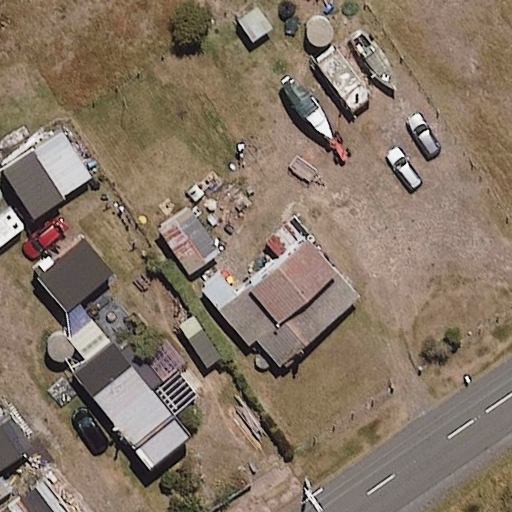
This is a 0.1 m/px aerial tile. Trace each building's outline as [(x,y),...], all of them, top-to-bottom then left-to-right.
[(90,174),(59,130),(2,170),(33,214),(90,174)] [(218,249),(188,206),(158,227),(188,270),(218,249)] [(358,294),(305,235),(221,310),(274,369),(358,294)] [(99,269),(73,238),(47,260),(74,291),(99,269)] [(91,312),(64,333),(82,355),(69,365),(148,464),(188,433),(171,412),(196,393),(174,366),(150,386),(91,312)] [(0,464),(19,451),(0,423),(0,464)] [(21,490),(6,469),(0,473),(0,511),(62,511),(37,478),(21,490)]
